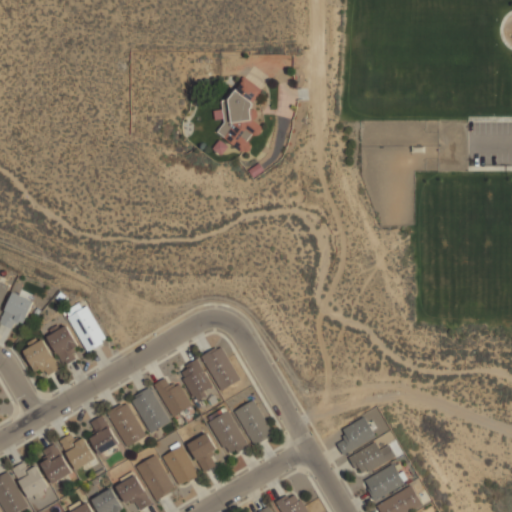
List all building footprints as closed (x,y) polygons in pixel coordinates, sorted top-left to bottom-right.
[(243,76),(228,99),(221,99),(222,109),(213,110),(214,120),(224,118),(224,123),(217,131),(242,152),(243,151),(245,151),(248,151),(250,149),(250,145),(249,144),(250,142),(248,141),(253,135),(256,135),(258,135),(260,133),(262,130),(262,128),(260,125),(254,121),(258,115),(257,111),(254,108),(251,108),(252,106),(252,103),(261,90),(243,76)] [(0,280),(0,306),(9,285),(0,280)] [(12,292),(0,317),(0,323),(11,329),(15,320),(24,324),(34,301),(12,292)] [(65,312),(86,351),(107,340),(87,305),(82,308),(78,303),(65,312)] [(47,337),(63,365),(75,358),(72,352),(74,351),(73,348),(78,346),(66,325),(59,329),(57,325),(47,330),(49,334),(47,337)] [(23,350),(35,371),(39,369),(41,372),(45,370),(48,376),(59,369),(42,339),(37,342),(35,338),(26,342),(28,347),(23,350)] [(222,391),(241,380),(222,346),(203,357),(222,391)] [(197,399),(215,388),(197,360),(180,371),(197,399)] [(171,387),(166,378),(155,385),(174,417),(193,405),(179,382),(171,387)] [(131,399),(151,433),(171,421),(151,388),(131,399)] [(235,411),(254,445),(274,434),(255,400),(235,411)] [(148,435),(126,401),(108,413),(130,446),(148,435)] [(250,445),(227,410),(208,423),(231,457),(250,445)] [(92,422),(99,432),(90,437),(102,454),(120,442),(102,416),(92,422)] [(346,440),(338,444),(344,455),(377,436),(365,417),(341,431),(346,440)] [(189,443),(203,472),(215,466),(210,456),(217,452),(208,433),(189,443)] [(96,459),(86,438),(76,443),(72,435),(61,440),(76,469),(96,459)] [(396,457),(390,445),(381,450),(376,442),(350,457),(361,477),(396,457)] [(74,473),(57,443),(45,450),(50,460),(42,464),(53,484),(74,473)] [(179,486),(200,474),(183,445),(162,457),(179,486)] [(176,489),(157,455),(137,466),(156,500),(176,489)] [(29,471),(25,462),(13,469),(31,501),(51,489),(38,465),(29,471)] [(407,481),(394,462),(364,483),(377,502),(407,481)] [(0,502),(5,511),(17,511),(29,506),(9,472),(0,476),(0,502)] [(127,506),(137,501),(140,509),(150,505),(139,476),(118,484),(127,506)] [(412,511),(423,506),(412,486),(378,505),(381,511),(412,511)] [(100,511),(119,511),(124,509),(112,488),(93,500),(100,511)] [(277,502),(282,511),(309,511),(297,490),(277,502)] [(68,511),(92,511),(83,500),(68,511)]
